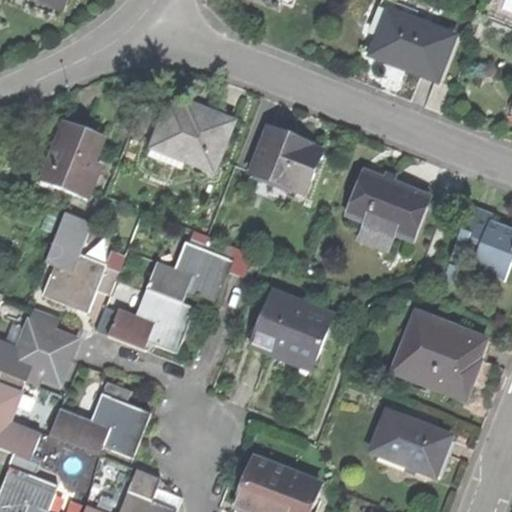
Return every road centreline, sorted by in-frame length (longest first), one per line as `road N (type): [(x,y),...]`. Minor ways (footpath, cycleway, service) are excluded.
road 1 (residential): [(511,162),(155,26)]
road 2 (residential): [(196,511),(204,474),(184,392),(114,359)]
road 3 (residential): [(0,96),(155,26)]
